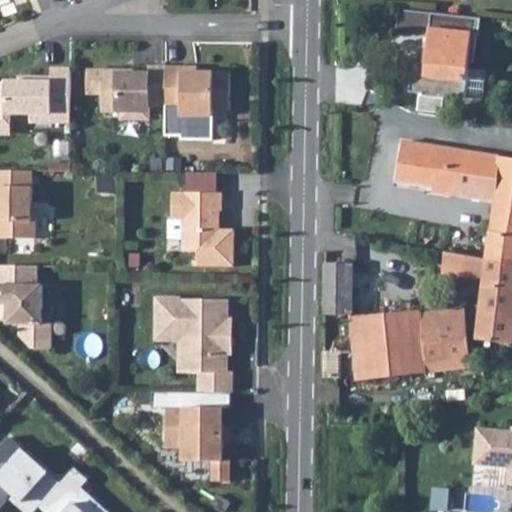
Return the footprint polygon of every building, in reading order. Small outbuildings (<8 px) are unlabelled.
[(426,14),(394,11),(391,35),(423,39),(426,14)] [(466,18),(426,14),(423,39),(422,56),(423,57),(422,65),(412,64),(406,68),(404,89),(408,94),(417,95),(417,97),(435,100),(435,98),(459,101),(464,66),(469,62),(472,35),(464,34),(466,18)] [(476,19),(466,18),(464,34),(472,35),(474,35),(476,19)] [(166,104),(166,66),(149,65),(149,70),(89,69),(89,92),(103,93),(103,110),(122,110),(122,118),(150,119),(150,104),(166,104)] [(184,65),(166,66),(166,104),(166,109),(183,109),(182,115),(214,116),(214,108),(231,109),(231,71),(184,70),(184,65)] [(70,121),(71,68),(52,68),(52,77),(36,76),(36,81),(20,81),(6,80),(0,82),(0,102),(5,103),(5,113),(30,113),(30,121),(70,121)] [(495,190),(487,260),(511,263),(511,158),(401,140),(394,181),(431,188),(430,191),(453,195),(456,185),(495,190)] [(0,236),(35,237),(35,201),(32,201),(32,170),(0,169),(0,236)] [(187,172),(187,192),(218,192),(218,173),(187,172)] [(187,192),(173,192),(173,219),(184,219),(183,251),(198,251),(198,266),(234,266),(235,230),(216,229),(216,211),(223,211),(223,192),(218,192),(187,192)] [(511,263),(487,260),(445,253),(441,275),(484,283),(476,341),(511,345),(511,338),(511,263)] [(324,264),(323,316),(351,316),(352,264),(324,264)] [(37,266),(0,265),(0,304),(7,304),(7,324),(19,324),(19,335),(31,348),(51,348),(52,324),(41,323),(42,284),(37,285),(37,266)] [(198,374),(198,394),(232,394),(233,374),(226,373),(226,354),(231,354),(231,322),(226,321),(227,300),(158,300),(157,335),(186,335),(191,339),(191,357),(186,357),(185,374),(198,374)] [(464,309),(423,313),(427,373),(469,367),(464,309)] [(323,316),(322,378),(337,378),(338,354),(352,355),(355,378),(356,381),(427,373),(423,313),(352,320),(351,316),(323,316)] [(338,354),(337,378),(355,378),(352,355),(338,354)] [(230,482),(230,462),(223,462),(223,427),(220,427),(189,427),(189,409),(166,409),(166,449),(183,449),(183,462),(212,463),(212,483),(230,482)] [(189,427),(220,427),(220,409),(189,409),(189,427)] [(511,432),(477,430),(474,466),(509,469),(507,486),(511,486),(511,432)] [(16,506),(22,511),(33,511),(42,502),(58,484),(20,450),(0,472),(0,485),(19,502),(16,506)] [(58,484),(42,502),(52,511),(105,511),(79,488),(86,481),(73,469),(58,484)]
